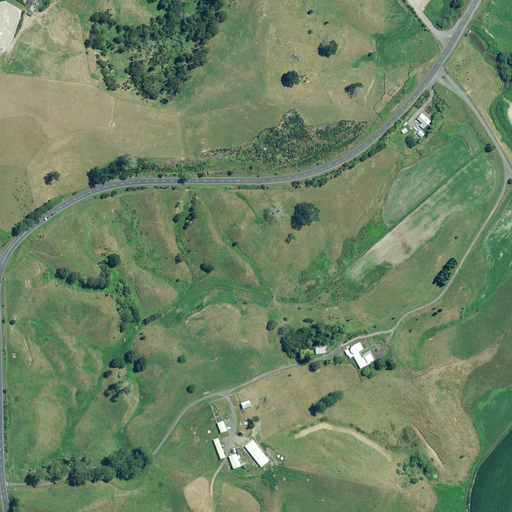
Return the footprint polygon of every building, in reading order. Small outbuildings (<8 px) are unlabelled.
[(27,0),(25,5),(30,8),(34,0),(27,0)] [(430,121),(421,113),(416,119),(421,123),(419,125),(422,129),(430,121)] [(359,369),(362,367),(375,361),(370,351),(359,357),(358,353),(357,352),(362,349),(359,343),(344,350),(347,356),(348,355),(349,358),(353,356),(359,369)] [(250,406),(248,400),(240,403),(242,409),(250,406)] [(226,431),(223,421),(217,423),(220,433),(226,431)] [(225,457),(218,438),(213,440),(220,459),(225,457)] [(238,455),(236,456),(235,454),(228,457),(233,469),(240,466),(238,460),(240,459),(238,455)]
